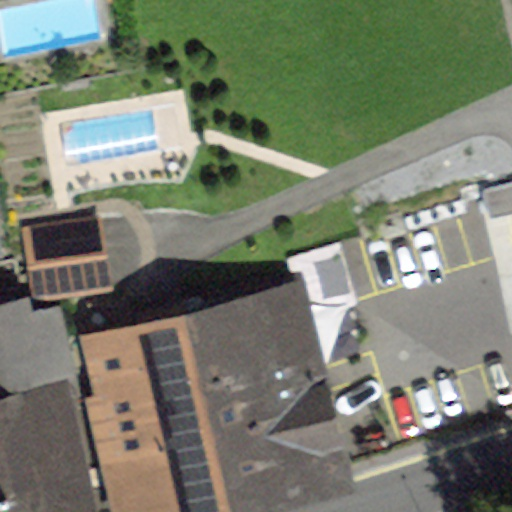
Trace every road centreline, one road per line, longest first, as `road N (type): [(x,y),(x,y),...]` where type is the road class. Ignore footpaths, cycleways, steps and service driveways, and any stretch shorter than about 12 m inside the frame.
road 1 (unknown): [(150,245),(450,121),(511,110)]
road 2 (primary): [(511,456),(319,511)]
